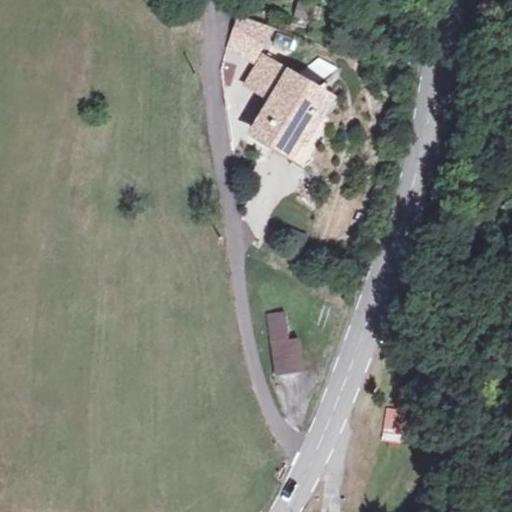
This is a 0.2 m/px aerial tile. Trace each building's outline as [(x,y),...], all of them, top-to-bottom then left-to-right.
[(234,8),(221,34),(228,38),(251,50),(271,17),(234,8)] [(511,48),(507,50),(498,57),(492,67),(490,77),(491,88),(495,99),(503,107),(511,111),(511,48)] [(292,149),(323,99),(303,86),(306,80),(262,53),(246,81),(270,96),(250,125),(292,149)] [(302,261),(312,239),(293,231),(283,252),(302,261)] [(263,313),(277,373),(301,367),(292,331),(284,333),(279,309),(263,313)] [(384,424),(381,439),(404,444),(407,429),(384,424)]
